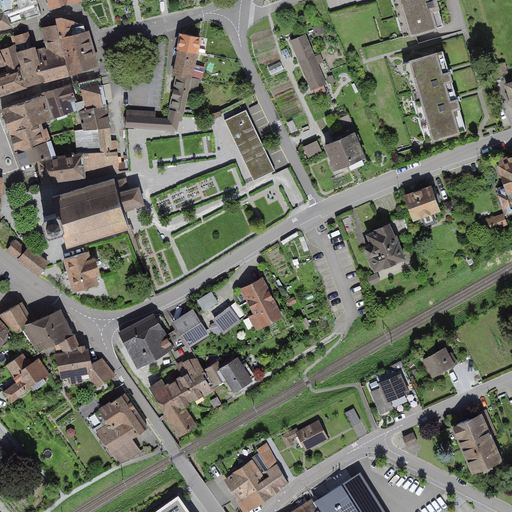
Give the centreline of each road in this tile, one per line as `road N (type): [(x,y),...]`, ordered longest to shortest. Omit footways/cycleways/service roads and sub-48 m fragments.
road 1 (residential): [(0,101),(98,69),(107,56),(103,43),(192,15),(240,13)]
road 2 (residential): [(101,323),(157,304),(320,209)]
road 3 (residential): [(240,13),(251,70),(320,209)]
road 4 (residential): [(320,209),(511,138)]
road 5 (residential): [(179,456),(114,362),(101,323)]
road 6 (residential): [(375,439),(509,511)]
road 7 (residential): [(375,439),(511,377)]
road 8 (residential): [(269,511),(309,477),(375,439)]
road 9 (residential): [(101,323),(0,253)]
